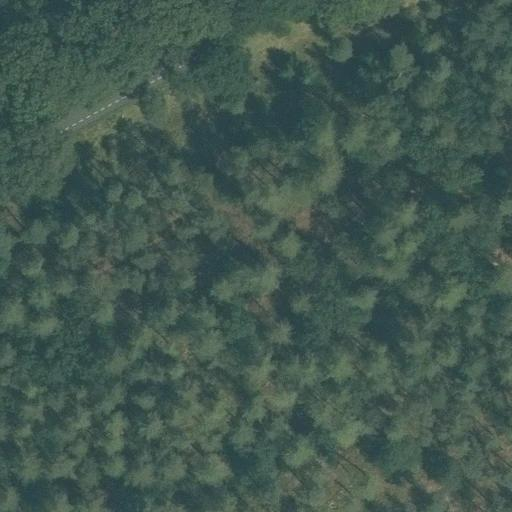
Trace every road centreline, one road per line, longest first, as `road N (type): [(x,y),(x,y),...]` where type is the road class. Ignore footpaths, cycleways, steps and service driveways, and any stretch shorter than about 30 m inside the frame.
road 1 (tertiary): [(0,164),(305,0)]
road 2 (track): [(476,0),(462,57),(466,126),(481,203),(511,270)]
road 3 (track): [(156,0),(0,69)]
